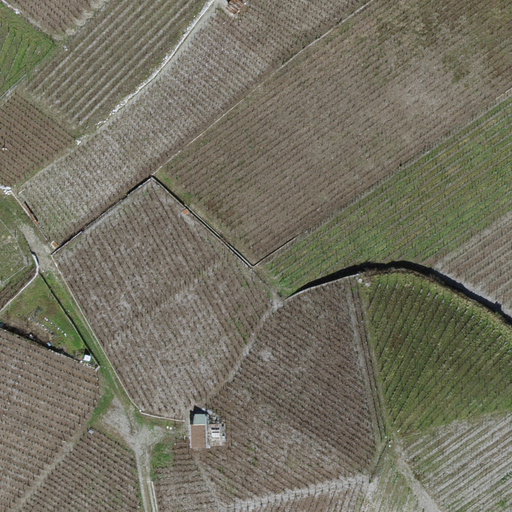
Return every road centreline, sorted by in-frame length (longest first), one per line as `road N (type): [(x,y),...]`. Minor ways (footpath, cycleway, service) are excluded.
road 1 (track): [(159,190),(282,297),(384,268),(435,273),(511,318)]
road 2 (track): [(0,202),(11,208),(132,423),(149,511)]
